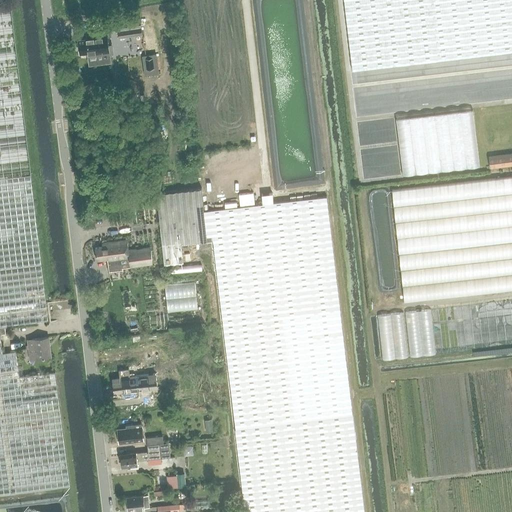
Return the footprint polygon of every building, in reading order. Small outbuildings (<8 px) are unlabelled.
[(511,0),(344,0),(353,71),(511,52),(511,0)] [(0,178),(31,175),(11,9),(0,10),(0,178)] [(117,26),(118,36),(135,34),(135,32),(142,31),(140,23),(117,26)] [(109,52),(107,29),(86,32),(87,39),(78,40),(80,53),(88,52),(89,54),(109,52)] [(156,54),(141,56),(144,75),(159,73),(156,54)] [(395,116),(401,176),(480,166),(474,107),(395,116)] [(490,168),(496,167),(511,165),(511,153),(489,156),(490,168)] [(0,327),(49,322),(31,175),(0,178),(0,495),(70,486),(55,372),(20,376),(18,364),(16,351),(2,352),(0,331),(0,327)] [(511,177),(392,191),(405,302),(511,289),(511,177)] [(364,511),(340,310),(339,310),(327,197),(205,211),(202,188),(157,193),(164,264),(184,262),(182,245),(213,242),(235,427),(245,511),(364,511)] [(130,266),(152,263),(150,248),(128,250),(127,240),(102,244),(102,247),(95,248),(97,260),(108,258),(109,273),(123,271),(122,269),(130,268),(130,266)] [(196,295),(195,281),(165,283),(165,297),(196,295)] [(379,314),(383,358),(436,354),(433,309),(379,314)] [(30,359),(36,359),(51,357),(49,337),(28,340),(30,359)] [(147,372),(147,374),(130,376),(129,369),(119,370),(120,378),(116,378),(116,381),(113,381),(114,391),(118,390),(118,393),(122,392),(124,395),(130,395),(131,392),(137,391),(136,385),(148,384),(148,387),(172,384),(171,370),(147,372)] [(118,430),(119,443),(143,440),(143,439),(143,438),(141,424),(125,425),(126,429),(118,430)] [(147,445),(163,443),(162,435),(146,437),(147,445)] [(168,443),(163,443),(147,445),(148,452),(120,455),(122,467),(128,467),(129,468),(138,467),(137,461),(170,457),(168,443)] [(178,487),(177,475),(167,476),(168,488),(178,487)] [(222,492),(222,495),(230,494),(229,484),(213,485),(213,493),(222,492)] [(149,508),(148,496),(143,496),(143,495),(126,497),(128,510),(131,510),(132,511),(145,510),(145,508),(149,508)]
